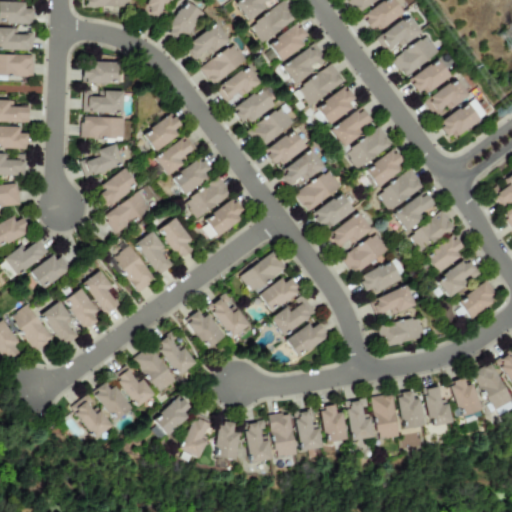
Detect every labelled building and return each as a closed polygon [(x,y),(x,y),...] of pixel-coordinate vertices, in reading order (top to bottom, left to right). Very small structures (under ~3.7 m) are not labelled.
[(124,0),(82,0),(82,7),(124,8),(124,0)] [(144,0),(140,13),(160,20),(167,0),(144,0)] [(234,0),(233,1),(244,21),(265,9),(261,2),(264,0),(234,0)] [(342,0),(354,15),(373,0),(342,0)] [(368,30),(373,26),(377,31),(400,13),(389,0),(381,0),(358,18),(368,30)] [(0,23),(29,25),(30,9),(21,9),(21,3),(0,2),(0,23)] [(163,34),(182,43),(199,11),(180,2),(163,34)] [(246,24),(257,42),(292,22),(282,4),(246,24)] [(384,55),(417,33),(405,16),(373,39),(384,55)] [(225,40),(213,24),(182,48),(194,64),(225,40)] [(304,36),(295,24),(266,45),(279,62),(303,45),(299,40),(304,36)] [(10,29),(0,28),(0,49),(30,50),(30,33),(9,33),(10,29)] [(401,78),(435,53),(421,36),(388,62),(401,78)] [(279,67),(291,83),(323,60),(311,44),(279,67)] [(207,85),(243,64),(233,46),(196,66),(207,85)] [(29,55),(0,55),(0,76),(30,76),(29,55)] [(414,93),(420,89),(423,94),(447,77),(435,60),(405,81),(414,93)] [(80,84),(115,85),(115,63),(80,62),(80,84)] [(305,108),(341,82),(328,65),(292,91),(305,108)] [(236,95),(237,96),(257,86),(247,68),(213,86),(222,103),(236,95)] [(420,103),(433,120),(465,95),(451,78),(420,103)] [(351,98),(342,86),(313,108),(326,126),(350,107),(346,102),(351,98)] [(271,105),(258,88),(230,110),(240,122),(245,118),(249,123),(271,105)] [(80,91),(88,91),(88,97),(96,98),(96,91),(119,92),(118,114),(79,112),(80,91)] [(483,117),(472,100),(434,123),(443,137),(451,132),(453,135),(483,117)] [(0,101),(5,101),(5,107),(21,107),(21,106),(26,106),(25,123),(0,122),(0,101)] [(244,131),(256,149),(290,125),(278,107),(244,131)] [(370,126),(360,109),(326,128),(336,145),(370,126)] [(174,135),(170,131),(177,125),(168,113),(139,135),(152,152),(174,135)] [(77,124),(80,124),(80,117),(120,118),(120,138),(113,137),(112,139),(77,138),(77,124)] [(0,126),(18,127),(17,134),(24,134),(23,145),(23,150),(0,148),(0,126)] [(351,168),(388,148),(377,129),(341,150),(351,168)] [(273,167),(302,147),(290,131),(261,151),(273,167)] [(192,149),(183,136),(150,158),(163,177),(180,165),(177,159),(192,149)] [(75,162),(83,159),(84,161),(96,157),(94,151),(111,144),(119,165),(82,179),(75,162)] [(373,188),(401,167),(388,150),(361,171),(373,188)] [(319,168),(309,152),(276,172),(286,188),(319,168)] [(0,154),(1,154),(1,160),(12,160),(12,154),(21,154),(21,175),(0,175),(0,154)] [(199,174),(206,170),(199,158),(168,177),(179,195),(203,181),(199,174)] [(96,195),(102,190),(99,185),(120,169),(132,185),(125,190),(126,192),(105,207),(96,195)] [(290,195),(303,212),(337,187),(325,170),(290,195)] [(384,211),(419,188),(407,170),(372,194),(384,211)] [(511,172),(502,179),(506,185),(490,196),(499,209),(511,199),(511,172)] [(193,220),(227,195),(215,178),(181,203),(193,220)] [(0,185),(11,184),(12,191),(14,191),(16,205),(0,206),(0,185)] [(100,217),(112,234),(147,210),(135,192),(100,217)] [(401,232),(418,220),(415,216),(430,205),(420,192),(389,214),(401,232)] [(326,227),(350,211),(338,194),(308,214),(317,227),(323,223),(326,227)] [(242,214),(230,199),(196,226),(207,241),(242,214)] [(511,232),(511,205),(499,216),(511,232)] [(403,235),(413,253),(450,231),(439,213),(403,235)] [(367,231),(355,214),(324,236),(336,253),(367,231)] [(0,221),(10,216),(13,221),(18,218),(26,232),(3,245),(1,243),(0,243),(0,221)] [(183,244),(187,241),(172,219),(154,231),(174,259),(187,250),(183,244)] [(160,254),(162,253),(150,232),(133,243),(152,277),(168,268),(160,254)] [(383,251),(371,234),(337,259),(349,276),(383,251)] [(431,272),(461,254),(451,237),(421,255),(431,272)] [(0,259),(18,245),(22,250),(35,240),(44,252),(13,276),(0,259)] [(109,259),(135,293),(152,281),(126,247),(109,259)] [(282,270),(270,252),(235,276),(248,294),(282,270)] [(27,272),(50,255),(53,259),(58,256),(67,268),(39,289),(27,272)] [(362,292),(368,289),(369,293),(402,278),(394,259),(355,277),(362,292)] [(476,274),(467,259),(432,279),(443,298),(467,284),(464,281),(476,274)] [(99,315),(114,307),(104,290),(107,289),(97,272),(80,282),(99,315)] [(268,313),(296,292),(286,279),(281,283),(277,278),(254,295),(268,313)] [(453,302),(466,320),(495,299),(482,281),(453,302)] [(376,321),(410,305),(401,286),(366,302),(376,321)] [(93,322),(89,316),(93,313),(78,289),(60,300),(78,331),(93,322)] [(225,339),(243,328),(224,294),(205,305),(225,339)] [(311,314),(299,297),(267,319),(279,336),(311,314)] [(58,348),(76,337),(55,303),(37,314),(58,348)] [(6,318),(34,354),(50,342),(23,306),(6,318)] [(200,318),(195,312),(182,321),(204,350),(221,337),(204,315),(200,318)] [(420,340),(416,319),(374,326),(378,347),(420,340)] [(281,341),(295,358),(323,337),(314,324),(308,329),(304,324),(281,341)] [(0,359),(2,362),(18,351),(0,325),(0,359)] [(191,365),(169,333),(151,345),(173,377),(191,365)] [(151,393),(170,383),(148,346),(130,357),(151,393)] [(511,353),(510,350),(493,360),(511,393),(511,353)] [(506,401),(488,363),(468,372),(486,410),(506,401)] [(133,382),(121,367),(109,376),(132,408),(149,395),(137,379),(133,382)] [(444,385),(457,418),(476,410),(463,377),(444,385)] [(111,386),(105,390),(100,383),(88,391),(109,422),(127,409),(111,386)] [(447,422),(442,399),(438,400),(434,386),(418,389),(427,427),(447,422)] [(392,395),(398,430),(420,426),(415,398),(409,399),(408,392),(392,395)] [(107,426),(82,394),(65,408),(90,439),(107,426)] [(372,438),(393,437),(389,395),(368,397),(372,438)] [(185,407),(175,396),(148,420),(152,425),(146,430),(156,441),(183,416),(179,412),(185,407)] [(368,438),(365,414),(358,415),(357,407),(363,406),(362,399),(341,402),(347,441),(368,438)] [(315,408),(321,443),(342,439),(337,412),(332,413),(331,405),(315,408)] [(317,449),(314,423),(309,424),(308,411),(290,412),(294,451),(317,449)] [(290,455),(286,413),(265,415),(269,457),(290,455)] [(193,458),(203,437),(199,435),(205,421),(191,414),(174,449),(193,458)] [(245,463),(265,460),(260,421),(239,424),(245,463)] [(228,433),(229,424),(212,423),(210,459),(231,460),(233,433),(228,433)]
